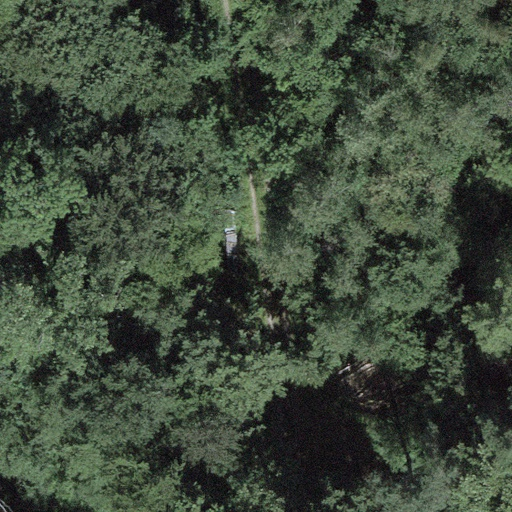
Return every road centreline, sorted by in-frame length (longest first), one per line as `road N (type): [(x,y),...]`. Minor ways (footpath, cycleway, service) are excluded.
road 1 (track): [(229,0),(300,511)]
road 2 (track): [(85,196),(443,511)]
